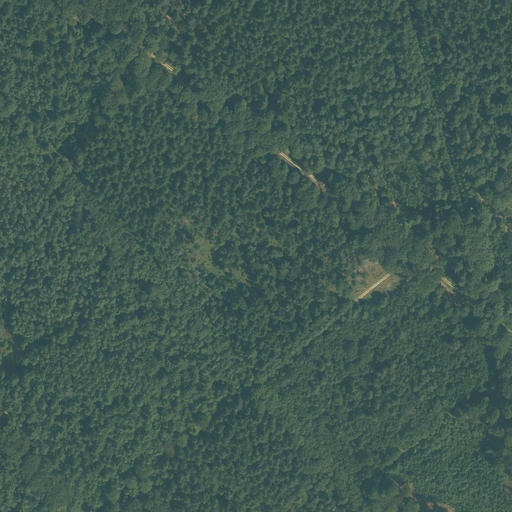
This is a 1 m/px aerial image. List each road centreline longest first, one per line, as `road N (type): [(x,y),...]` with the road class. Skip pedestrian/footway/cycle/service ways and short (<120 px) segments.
road 1 (track): [(91,511),(511,175)]
road 2 (track): [(496,321),(80,0)]
road 3 (track): [(50,154),(373,511)]
